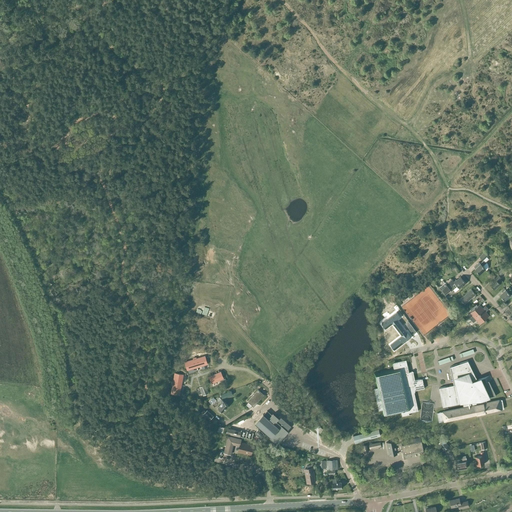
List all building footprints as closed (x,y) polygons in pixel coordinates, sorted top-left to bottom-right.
[(483,260),(488,255),(485,252),(479,257),(483,260)] [(487,264),(486,263),(486,264),(483,261),(480,263),(479,262),(475,265),(477,267),(474,269),(479,274),(485,269),(486,270),(487,269),(487,268),(487,267),(487,266),(487,265),(487,264)] [(501,276),(506,271),(502,267),(497,272),(501,276)] [(493,281),(489,285),(494,289),(500,283),(502,281),(500,279),(501,278),(498,275),(495,278),(494,278),(491,280),(493,281)] [(465,283),(461,278),(457,281),(456,279),(453,282),(451,279),(446,284),(446,283),(439,288),(445,295),(450,290),(451,291),(453,289),(455,292),(459,288),(465,283)] [(508,286),(499,295),(504,300),(510,295),(507,292),(511,289),(509,287),(508,286)] [(471,289),(465,294),(470,299),(475,294),(471,289)] [(470,299),(465,294),(460,299),(464,304),(470,299)] [(479,305),(474,309),(479,314),(487,307),(485,305),(482,308),(479,305)] [(487,307),(479,314),(484,320),(489,315),(485,312),(488,309),(487,307)] [(479,314),(474,309),(469,313),(473,316),(470,319),(471,321),(479,314)] [(397,312),(381,324),(385,329),(392,324),(397,320),(401,317),(397,312)] [(484,320),(479,314),(471,321),(473,323),(476,320),(479,324),(484,320)] [(397,320),(392,324),(393,325),(401,335),(402,336),(407,332),(406,331),(398,321),(397,320)] [(402,336),(390,345),(394,350),(411,337),(407,332),(402,336)] [(463,356),(475,352),(474,348),(462,352),(463,356)] [(194,358),(197,366),(198,365),(198,367),(207,364),(205,356),(196,359),(196,357),(194,358)] [(193,360),(185,362),(187,370),(196,367),(195,366),(197,366),(194,358),(193,358),(193,360)] [(414,392),(414,390),(412,381),(415,380),(413,372),(411,371),(410,371),(409,365),(407,366),(406,360),(400,361),(400,360),(398,360),(398,362),(392,363),(394,370),(376,374),(379,387),(374,388),(379,410),(384,409),(385,413),(401,410),(402,416),(411,414),(411,412),(418,411),(414,392)] [(440,413),(437,413),(439,423),(442,422),(453,420),(476,415),(485,413),(503,409),(501,400),(484,404),(483,399),(494,396),(491,389),(488,381),(491,380),(489,376),(477,380),(467,361),(450,367),(453,385),(439,388),(443,407),(463,402),(464,407),(440,413)] [(220,372),(209,377),(212,383),(223,378),(220,372)] [(172,382),(171,383),(180,385),(180,383),(181,384),(183,375),(175,373),(173,382),(172,382)] [(414,390),(424,388),(422,378),(415,380),(412,381),(414,390)] [(173,385),(171,394),(179,395),(181,386),(179,386),(180,385),(171,383),(171,385),(173,385)] [(258,389),(247,401),(252,406),(256,401),(257,402),(264,395),(258,389)] [(228,405),(221,399),(219,397),(216,400),(221,404),(217,408),(222,412),(228,405)] [(207,410),(205,412),(203,410),(199,414),(205,419),(206,418),(209,421),(213,416),(207,410)] [(263,414),(255,423),(271,437),(269,438),(276,444),(288,431),(286,430),(290,426),(279,416),(278,418),(273,414),(271,415),(267,411),(263,415),(263,414)] [(239,436),(240,432),(227,428),(226,433),(239,436)] [(261,438),(264,435),(258,429),(255,433),(261,438)] [(361,441),(361,440),(380,436),(378,429),(359,434),(353,435),(355,443),(361,441)] [(253,446),(240,442),(241,439),(228,436),(224,452),(230,454),(233,443),(239,445),(238,452),(251,455),(253,446)] [(420,453),(424,452),(420,437),(401,441),(401,443),(395,444),(394,441),(386,442),(389,456),(397,454),(396,450),(402,449),(404,456),(414,454),(414,453),(420,451),(420,453)] [(443,450),(449,446),(443,439),(438,443),(443,450)] [(483,461),(485,461),(483,452),(480,452),(481,456),(475,457),(477,465),(484,464),(483,461)] [(466,458),(465,456),(462,456),(462,458),(463,462),(457,463),(458,469),(463,468),(463,469),(466,468),(466,467),(466,465),(467,465),(467,461),(466,461),(466,458)] [(327,470),(337,469),(337,460),(326,461),(327,470)] [(307,483),(315,482),(312,465),(307,466),(307,469),(304,469),(307,483)] [(333,489),(341,488),(341,482),(336,482),(336,479),(332,479),(333,489)] [(460,503),(459,498),(449,500),(451,507),(458,506),(459,509),(468,507),(467,501),(460,503)]
